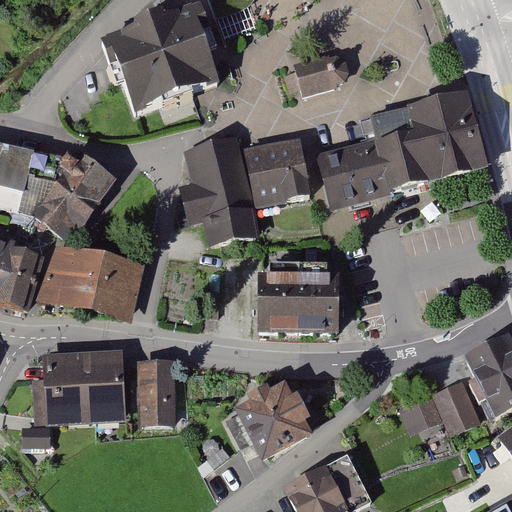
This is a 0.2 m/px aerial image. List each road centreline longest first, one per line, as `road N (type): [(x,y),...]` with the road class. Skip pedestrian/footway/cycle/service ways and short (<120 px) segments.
road 1 (residential): [(13,345),(78,338),(277,364),(381,366)]
road 2 (residential): [(223,511),(377,389),(381,366)]
road 3 (residential): [(167,163),(0,130)]
road 4 (secondary): [(511,161),(476,26)]
road 5 (residential): [(381,366),(511,320)]
